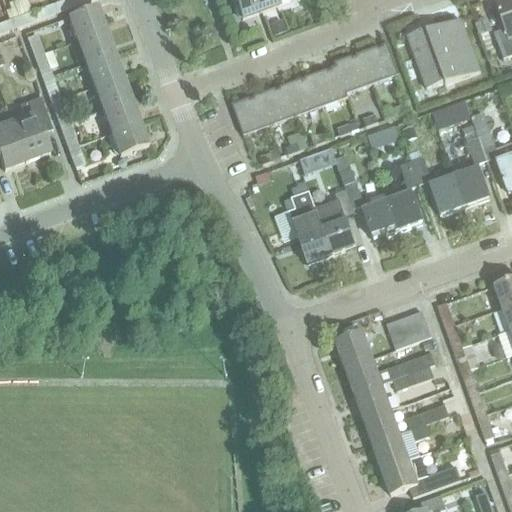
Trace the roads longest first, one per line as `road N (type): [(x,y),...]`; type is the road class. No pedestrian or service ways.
road 1 (residential): [(175,94),(359,30),(393,0)]
road 2 (residential): [(286,328),(511,249)]
road 3 (residential): [(0,238),(202,164)]
road 4 (residential): [(354,511),(286,328)]
road 5 (residential): [(286,328),(202,164)]
